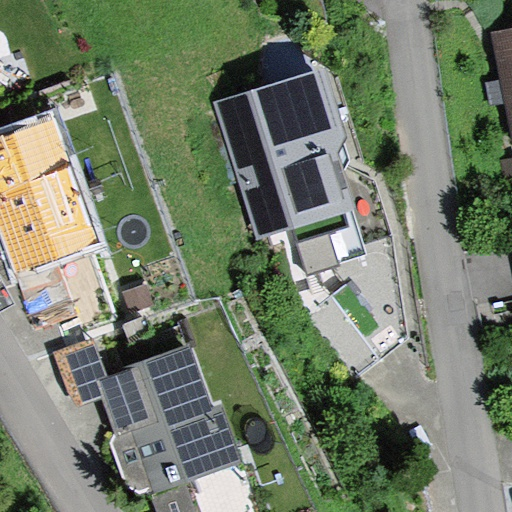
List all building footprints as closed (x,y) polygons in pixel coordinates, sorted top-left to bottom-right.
[(268,0),(275,14),(321,25),(322,22),(322,16),(322,10),(321,5),(318,0),(268,0)] [(511,26),(487,32),(496,78),(483,81),(488,104),(501,101),(511,149),(511,26)] [(366,257),(353,216),(355,216),(337,159),(345,144),(322,73),(211,108),(254,247),(291,235),(306,281),(339,271),(337,266),(366,257)] [(95,250),(51,122),(0,140),(0,234),(34,332),(73,319),(54,264),(95,250)] [(511,188),(511,155),(498,159),(505,190),(511,188)] [(349,357),(318,306),(292,322),(324,373),(349,357)] [(210,416),(187,347),(131,366),(133,373),(95,385),(112,436),(107,444),(122,488),(138,495),(147,492),(149,499),(153,511),(194,511),(186,487),(239,470),(220,412),(210,416)]
